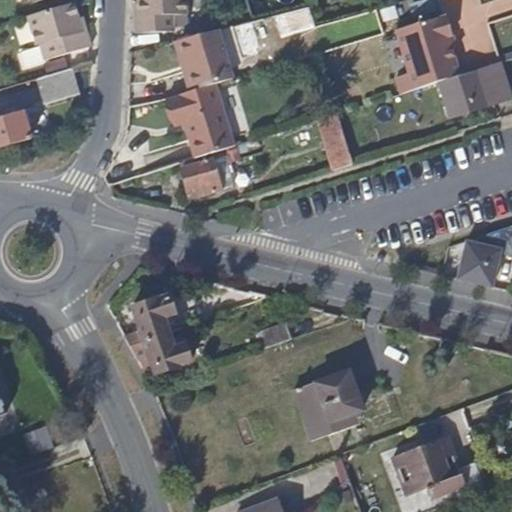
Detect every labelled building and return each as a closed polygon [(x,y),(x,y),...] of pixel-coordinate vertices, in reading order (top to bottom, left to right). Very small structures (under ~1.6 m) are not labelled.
[(183,0),(136,0),(136,5),(133,6),(133,10),(134,36),(170,34),(169,19),(184,18),(183,0)] [(75,23),(70,6),(21,20),(30,49),(35,47),(39,63),(86,50),(78,22),(75,23)] [(411,75),(399,79),(404,95),(427,88),(463,77),(450,37),(453,33),(449,21),(445,19),(398,33),(411,75)] [(181,74),(187,95),(214,87),(232,82),(218,32),(178,43),(186,72),(181,74)] [(186,72),(178,43),(173,45),(181,74),(186,72)] [(510,101),(498,66),(463,77),(427,88),(439,125),(510,101)] [(76,94),(69,73),(45,79),(52,102),(76,94)] [(193,162),(232,150),(214,87),(187,95),(164,102),(169,120),(180,117),(193,162)] [(0,150),(28,142),(19,111),(0,116),(0,150)] [(351,168),(334,117),(315,123),(332,174),(351,168)] [(232,150),(193,162),(183,165),(178,167),(179,171),(176,172),(185,200),(229,187),(222,166),(238,161),(247,158),(243,146),(232,150)] [(250,169),(247,158),(238,161),(241,172),(250,169)] [(511,258),(511,229),(486,238),(484,248),(466,245),(459,282),(493,290),(501,256),(511,258)] [(143,343),(169,334),(164,321),(173,317),(167,298),(131,310),(138,331),(143,343)] [(278,344),(289,336),(287,330),(255,340),(259,350),(278,344)] [(143,343),(138,331),(125,335),(140,365),(149,361),(143,343)] [(169,334),(143,343),(149,361),(154,376),(190,364),(184,346),(175,349),(169,334)] [(292,344),(289,336),(278,344),(259,350),(260,355),(292,344)] [(353,376),(320,387),(333,425),(351,419),(366,413),(353,376)] [(333,425),(320,387),(296,396),(314,444),(355,429),(351,419),(333,425)] [(0,417),(8,415),(0,389),(0,417)] [(24,433),(29,455),(52,450),(46,428),(24,433)] [(461,473),(449,440),(394,460),(406,491),(417,496),(428,492),(434,490),(437,499),(462,490),(467,488),(461,473)] [(499,468),(497,460),(484,465),(487,472),(499,468)] [(467,503),(495,493),(487,472),(484,465),(461,473),(467,488),(462,490),(467,503)] [(487,472),(495,493),(507,488),(499,468),(487,472)] [(437,499),(434,490),(428,492),(432,501),(437,499)] [(295,511),(291,501),(260,511),(295,511)]
